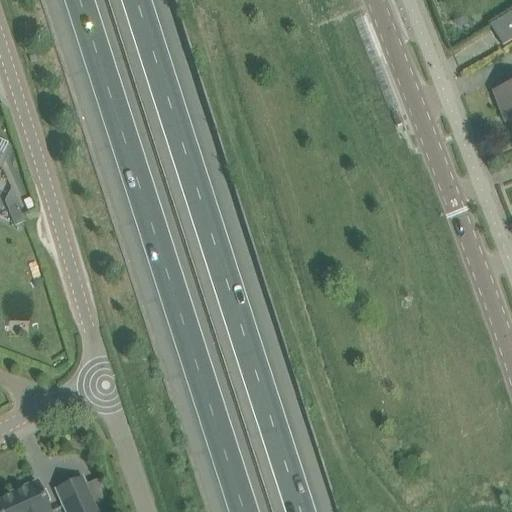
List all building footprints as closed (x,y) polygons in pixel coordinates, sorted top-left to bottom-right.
[(460,28),(467,25),(468,16),(462,10),(454,15),(453,23),(460,28)] [(511,41),(511,13),(490,27),(503,47),(511,41)] [(35,55),(29,57),(31,63),(37,61),(35,55)] [(511,86),(494,93),(506,123),(511,120),(511,86)] [(25,227),(12,193),(6,205),(16,230),(25,227)] [(65,511),(97,511),(83,479),(56,491),(65,511)] [(0,511),(51,511),(47,503),(39,485),(35,487),(34,484),(23,489),(24,491),(0,502),(0,511)]
